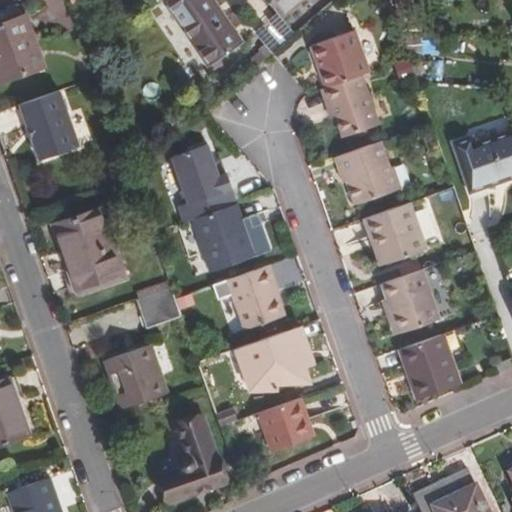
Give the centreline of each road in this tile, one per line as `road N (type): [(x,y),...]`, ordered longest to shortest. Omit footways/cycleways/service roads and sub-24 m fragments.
road 1 (residential): [(385,455),(284,165),(261,127)]
road 2 (residential): [(110,511),(0,198)]
road 3 (residential): [(385,455),(511,399)]
road 4 (residential): [(259,511),(385,455)]
